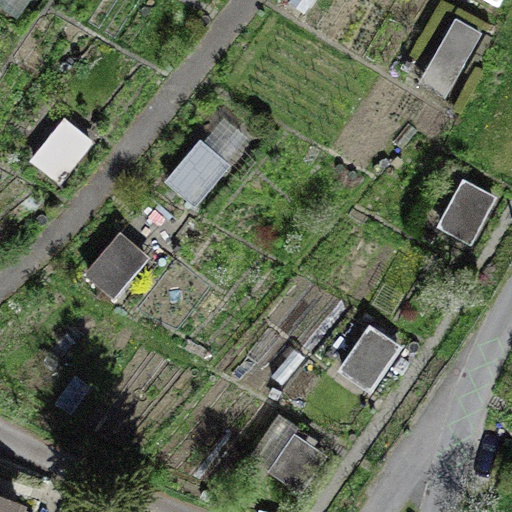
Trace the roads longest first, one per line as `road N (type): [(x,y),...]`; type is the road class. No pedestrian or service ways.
road 1 (track): [(0,282),(142,139),(247,0)]
road 2 (unclassified): [(178,511),(0,433)]
road 3 (residential): [(461,425),(511,314)]
